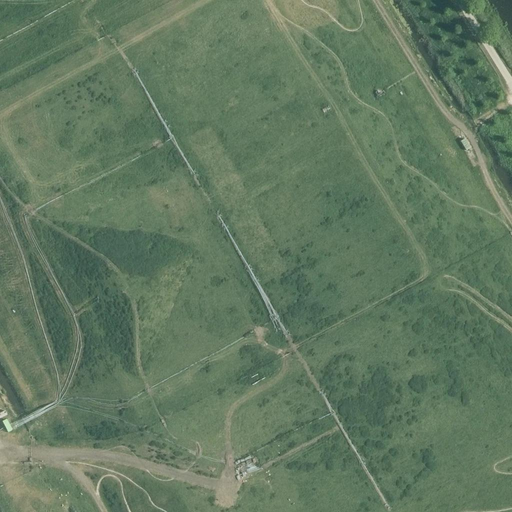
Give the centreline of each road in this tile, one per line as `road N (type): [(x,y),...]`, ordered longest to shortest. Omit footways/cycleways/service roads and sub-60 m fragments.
road 1 (track): [(466,131),(440,106),(375,0)]
road 2 (unknown): [(428,0),(511,132)]
